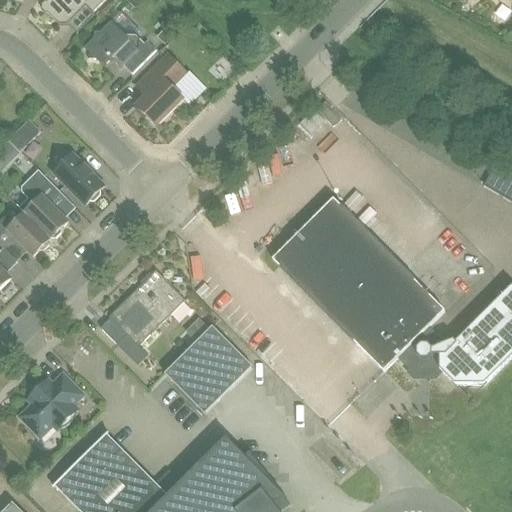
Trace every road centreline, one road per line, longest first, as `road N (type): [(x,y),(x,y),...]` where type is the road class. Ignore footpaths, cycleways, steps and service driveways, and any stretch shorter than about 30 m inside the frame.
road 1 (unclassified): [(162,191),(356,0)]
road 2 (unclassified): [(0,354),(162,191)]
road 3 (residential): [(162,191),(0,48)]
